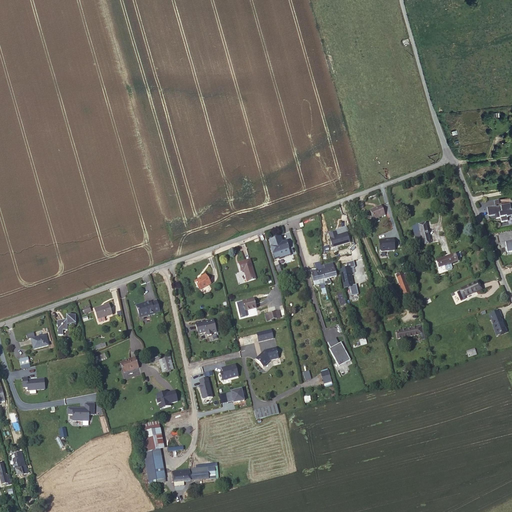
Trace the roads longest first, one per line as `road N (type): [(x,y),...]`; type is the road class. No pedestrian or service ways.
road 1 (unclassified): [(456,154),(0,323)]
road 2 (unclassified): [(456,154),(431,103),(402,0)]
road 3 (unclassified): [(511,296),(456,154)]
road 4 (unknown): [(354,196),(373,264),(408,311)]
